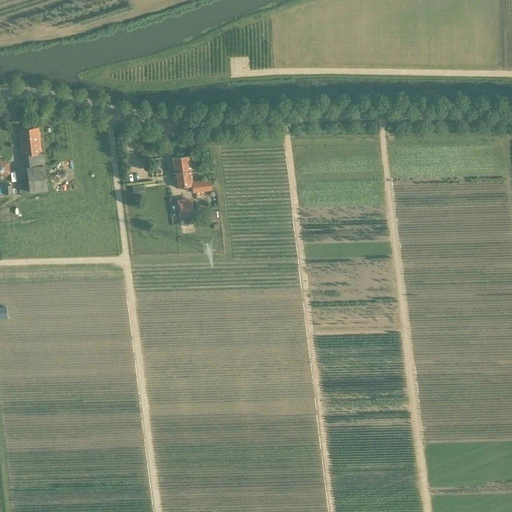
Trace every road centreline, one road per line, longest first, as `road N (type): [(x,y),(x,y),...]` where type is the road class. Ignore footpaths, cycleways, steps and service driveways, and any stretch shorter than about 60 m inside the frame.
road 1 (unclassified): [(511,119),(185,121),(0,93)]
road 2 (unknown): [(115,111),(157,511)]
